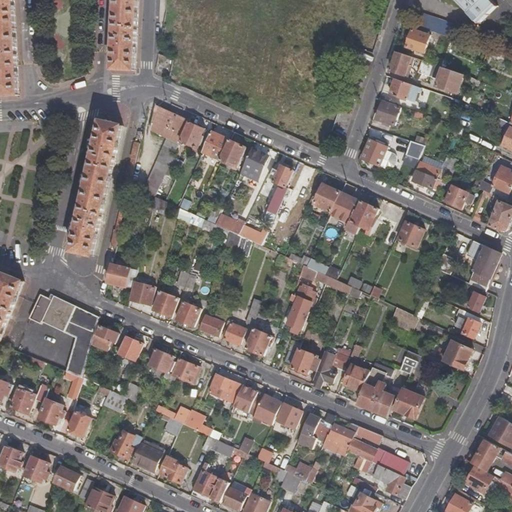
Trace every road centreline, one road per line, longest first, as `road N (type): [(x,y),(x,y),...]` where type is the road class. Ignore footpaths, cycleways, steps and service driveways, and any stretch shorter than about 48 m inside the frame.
road 1 (residential): [(451,454),(90,300)]
road 2 (residential): [(0,423),(199,511)]
road 3 (residential): [(143,84),(342,167)]
road 4 (residential): [(48,282),(93,97)]
road 5 (residential): [(342,167),(511,247)]
road 6 (residential): [(342,167),(404,0)]
road 7 (tertiary): [(511,292),(494,366),(451,454)]
